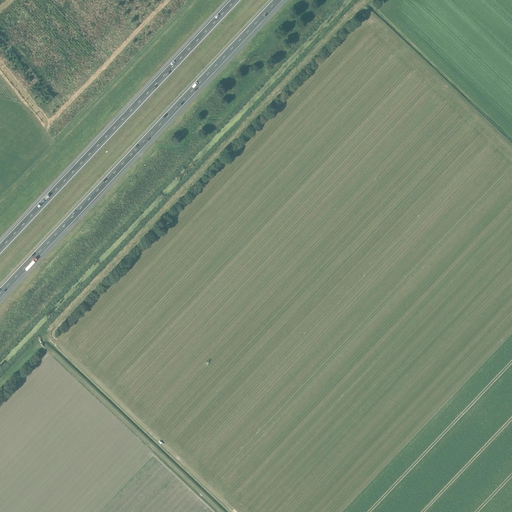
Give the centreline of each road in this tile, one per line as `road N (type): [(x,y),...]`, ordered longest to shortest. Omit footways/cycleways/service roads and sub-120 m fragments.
road 1 (motorway): [(0,293),(278,0)]
road 2 (motorway): [(235,0),(0,248)]
